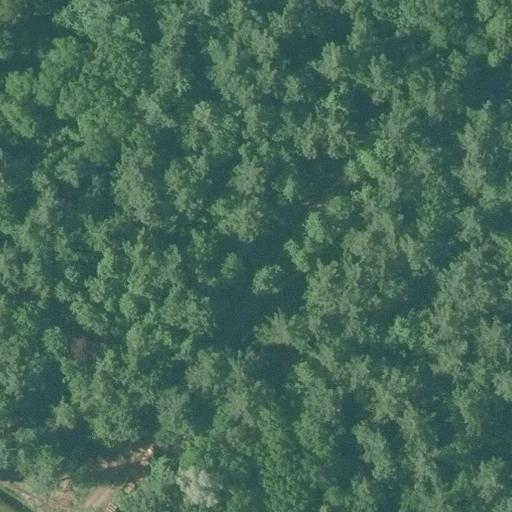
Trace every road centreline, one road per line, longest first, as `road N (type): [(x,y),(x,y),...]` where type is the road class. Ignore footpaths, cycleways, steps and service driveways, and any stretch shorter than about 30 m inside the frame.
road 1 (track): [(87,511),(381,132),(494,0)]
road 2 (track): [(0,337),(165,411),(374,389),(511,482)]
